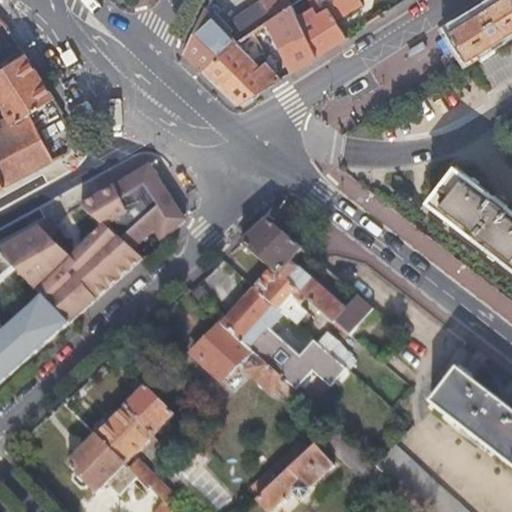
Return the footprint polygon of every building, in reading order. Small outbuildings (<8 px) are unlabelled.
[(186,53),(203,70),(237,45),(248,38),(269,22),(292,6),(291,5),(288,0),(260,0),(221,27),(205,11),(196,33),(186,53)] [(305,32),(318,56),(348,37),(335,16),(345,10),(347,14),(364,4),(361,0),(297,0),(291,5),(292,6),(305,32)] [(511,0),(496,0),(450,29),(468,58),(502,36),(511,29),(511,0)] [(269,22),(280,45),(305,32),(292,6),(269,22)] [(305,32),(280,45),(293,73),(318,56),(305,32)] [(511,75),(511,43),(508,46),(502,36),(468,58),(489,90),(511,75)] [(237,45),(203,70),(239,106),(282,81),(267,61),(259,67),(250,58),(254,53),(251,50),(255,45),(248,38),(237,45)] [(0,102),(13,123),(27,114),(54,97),(26,53),(0,70),(0,102)] [(52,160),(27,114),(13,123),(0,130),(0,179),(3,185),(52,160)] [(511,208),(455,165),(429,199),(448,214),(446,218),(495,256),(498,253),(511,264),(511,208)] [(107,229),(133,252),(153,234),(160,241),(184,220),(149,167),(131,177),(110,189),(81,206),(103,226),(107,229)] [(270,268),(279,276),(291,262),(301,249),(266,219),(241,242),(270,268)] [(69,323),(140,259),(133,252),(107,229),(103,226),(73,257),(51,237),(60,228),(53,221),(0,251),(15,268),(42,295),(69,323)] [(0,384),(69,323),(42,295),(0,333),(0,281),(15,268),(0,251),(0,384)] [(291,262),(279,276),(306,298),(333,322),(334,321),(349,334),(371,308),(356,295),(345,309),(291,262)] [(279,276),(270,268),(254,287),(283,313),(296,324),(307,313),(299,306),(306,298),(279,276)] [(221,323),(249,347),(293,388),(295,389),(312,370),(330,385),(346,368),(344,366),(317,342),(314,340),(314,339),(300,355),(270,328),(283,313),(254,287),(221,323)] [(249,347),(221,323),(192,352),(222,381),(239,363),(272,393),(276,389),(284,398),(293,388),(249,347)] [(325,332),(317,342),(344,366),(348,362),(346,355),(334,345),(336,341),(325,332)] [(456,370),(427,406),(511,471),(511,414),(502,407),(505,402),(494,394),(491,398),(456,370)] [(173,414),(136,377),(127,386),(136,395),(95,435),(134,475),(145,485),(166,507),(176,497),(133,454),(146,441),(150,445),(155,441),(151,436),(173,414)] [(379,469),(375,466),(334,427),(322,439),(364,478),(367,475),(370,478),(379,469)] [(134,475),(95,435),(66,464),(74,472),(71,474),(70,479),(79,488),(84,487),(87,485),(94,492),(105,482),(115,493),(134,475)] [(300,460),(312,448),(304,439),(292,451),(300,460)] [(334,464),(315,445),(312,448),(300,460),(258,499),(256,500),(266,511),(270,511),(291,492),(297,499),(300,498),(311,489),(310,486),(334,464)] [(463,511),(414,467),(392,447),(375,466),(379,469),(390,480),(397,486),(425,511),(463,511)] [(292,451),(250,490),(258,499),(300,460),(292,451)] [(207,511),(213,511),(233,495),(202,460),(179,480),(207,511)]
